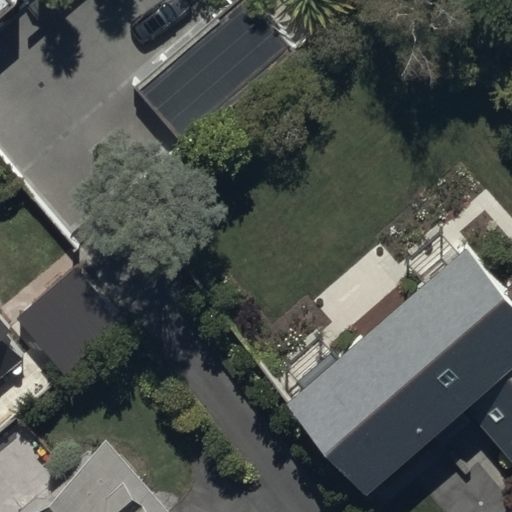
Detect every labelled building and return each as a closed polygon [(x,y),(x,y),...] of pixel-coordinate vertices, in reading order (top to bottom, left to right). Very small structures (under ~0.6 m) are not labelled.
[(227,0),(136,77),(183,133),(289,43),(250,0),(227,0)] [(511,281),(466,227),(286,383),(363,473),(430,415),(445,433),(472,410),(511,457),(511,281)] [(85,256),(19,313),(64,365),(130,309),(85,256)] [(0,371),(22,354),(0,327),(0,323),(11,315),(0,301),(0,371)] [(170,511),(104,435),(15,511),(170,511)]
